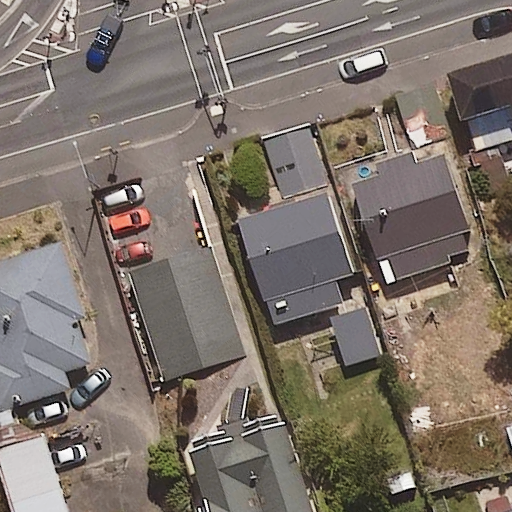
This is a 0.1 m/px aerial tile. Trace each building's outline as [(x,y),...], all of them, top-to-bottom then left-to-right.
[(511,147),(511,67),(458,84),(480,157),(511,147)] [(479,256),(452,161),(421,170),(419,162),(359,179),(389,282),(479,256)] [(357,278),(332,202),(247,230),(279,328),(344,307),(337,285),(357,278)] [(95,368),(69,246),(14,257),(17,269),(0,272),(0,405),(1,411),(74,395),(70,374),(95,368)] [(242,353),(209,255),(135,279),(168,378),(242,353)] [(317,511),(293,433),(200,462),(215,511),(317,511)] [(69,511),(49,443),(0,457),(16,511),(69,511)]
